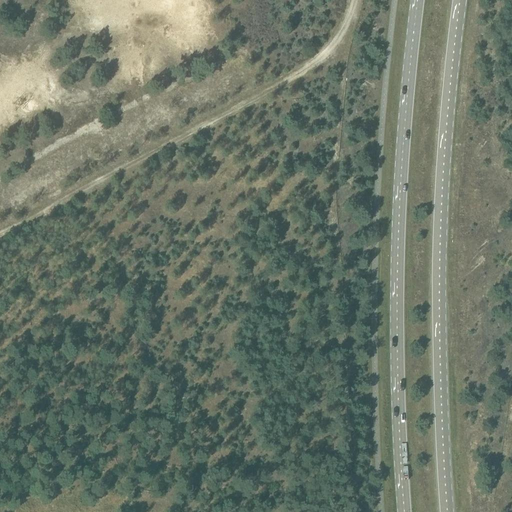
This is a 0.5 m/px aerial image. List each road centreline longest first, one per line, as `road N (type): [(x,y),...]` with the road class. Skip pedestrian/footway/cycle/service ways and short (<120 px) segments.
road 1 (primary): [(447,511),(440,230),(462,0)]
road 2 (primary): [(418,0),(396,265),(404,511)]
road 3 (track): [(0,234),(297,74),(344,32),(351,0)]
